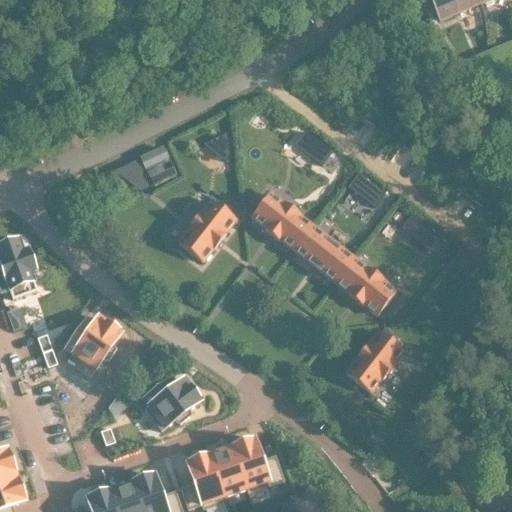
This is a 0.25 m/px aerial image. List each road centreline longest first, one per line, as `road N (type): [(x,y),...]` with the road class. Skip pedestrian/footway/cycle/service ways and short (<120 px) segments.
road 1 (residential): [(8,195),(252,68),(348,0)]
road 2 (residential): [(266,401),(97,278),(8,195)]
road 3 (residential): [(266,401),(235,429),(46,490)]
road 4 (residential): [(383,511),(338,457),(266,401)]
road 5 (residential): [(0,355),(46,490)]
